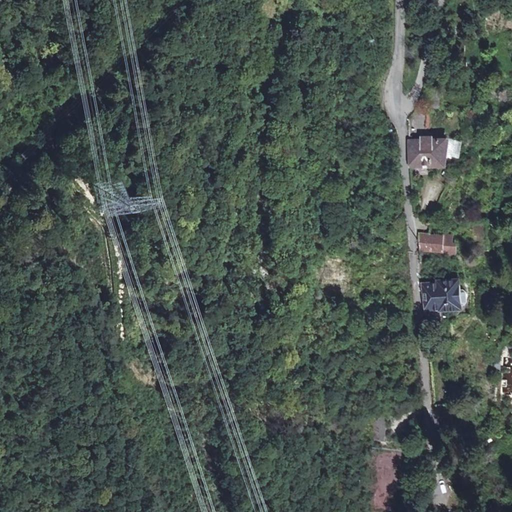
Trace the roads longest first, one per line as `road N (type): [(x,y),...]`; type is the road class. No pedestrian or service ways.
road 1 (unclassified): [(438,511),(398,107)]
road 2 (residential): [(442,0),(412,100),(398,107)]
